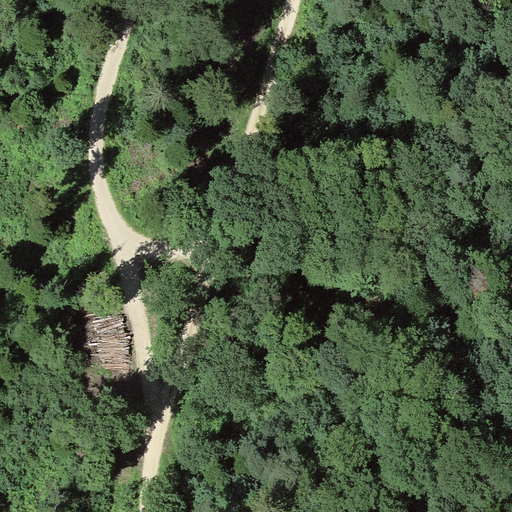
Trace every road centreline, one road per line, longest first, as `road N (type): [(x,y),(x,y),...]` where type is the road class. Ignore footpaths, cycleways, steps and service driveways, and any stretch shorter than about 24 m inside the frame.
road 1 (track): [(146,511),(150,417),(127,263),(123,0)]
road 2 (track): [(341,0),(511,462)]
road 3 (track): [(288,0),(185,337),(150,417)]
